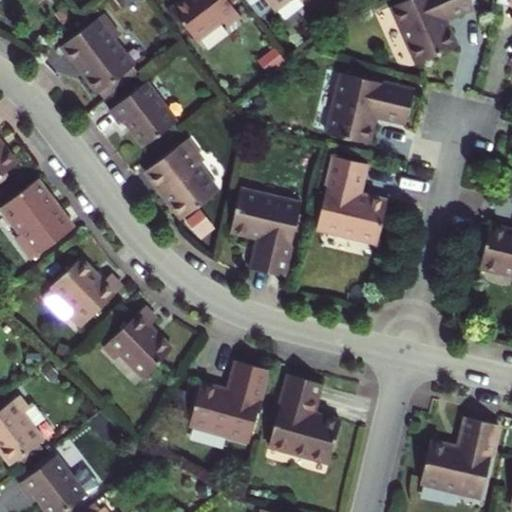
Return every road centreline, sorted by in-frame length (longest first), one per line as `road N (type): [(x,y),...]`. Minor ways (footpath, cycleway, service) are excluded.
road 1 (residential): [(0,73),(183,281),(250,317),(403,355)]
road 2 (residential): [(403,355),(457,131)]
road 3 (residential): [(366,511),(403,355)]
